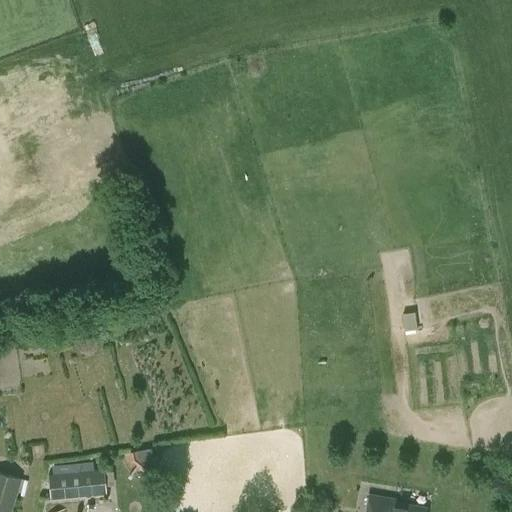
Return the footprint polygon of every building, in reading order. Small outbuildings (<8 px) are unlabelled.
[(0,122),(40,108),(63,99),(56,80),(33,89),(28,76),(0,86),(0,122)] [(112,179),(93,126),(44,144),(63,197),(112,179)] [(0,220),(38,207),(29,180),(0,189),(0,220)] [(51,498),(107,494),(105,469),(49,473),(51,498)] [(0,471),(0,511),(11,511),(17,491),(24,493),(28,480),(0,471)] [(369,496),(366,511),(424,511),(425,508),(393,502),(394,500),(369,496)]
